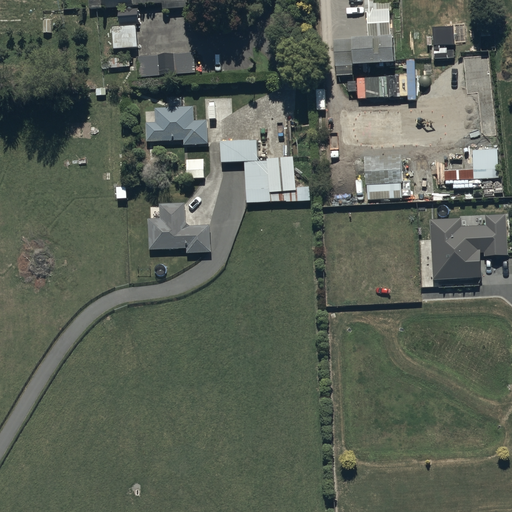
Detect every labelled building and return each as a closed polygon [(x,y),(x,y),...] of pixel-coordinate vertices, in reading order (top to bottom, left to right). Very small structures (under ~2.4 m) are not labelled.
[(88,0),(90,12),(163,7),(163,12),(188,11),(187,0),(88,0)] [(364,0),(365,15),(367,15),(369,41),(335,43),(337,79),(353,78),(352,70),(395,68),(393,42),(387,43),(387,39),(390,39),(389,14),(392,14),(391,5),(373,6),(372,0),(364,0)] [(139,28),(138,12),(118,13),(119,29),(113,29),(115,53),(138,51),(136,28),(139,28)] [(196,76),(194,55),(138,60),(140,80),(196,76)] [(111,62),(112,70),(130,69),(129,60),(111,62)] [(193,110),(156,111),(156,126),(147,126),(147,144),(184,143),(184,147),(208,146),(207,124),(194,124),(193,110)] [(257,145),(221,146),(221,165),(245,165),(247,205),(310,204),(310,191),(298,191),(298,195),(296,195),(294,163),(258,165),(257,145)] [(473,173),(445,174),(445,183),(498,181),(497,153),(473,154),(473,173)] [(402,200),(401,158),(369,159),(371,202),(402,200)] [(204,180),(204,162),(188,162),(188,181),(204,180)] [(448,190),(444,186),(418,187),(419,200),(449,199),(448,190)] [(210,255),(209,228),(190,229),(186,225),(185,206),(160,208),(160,222),(149,222),(150,253),(187,251),(187,256),(210,255)] [(431,223),(434,283),(482,281),(481,256),(484,256),(484,260),(508,259),(506,218),(486,219),(487,229),(461,230),(461,222),(431,223)]
